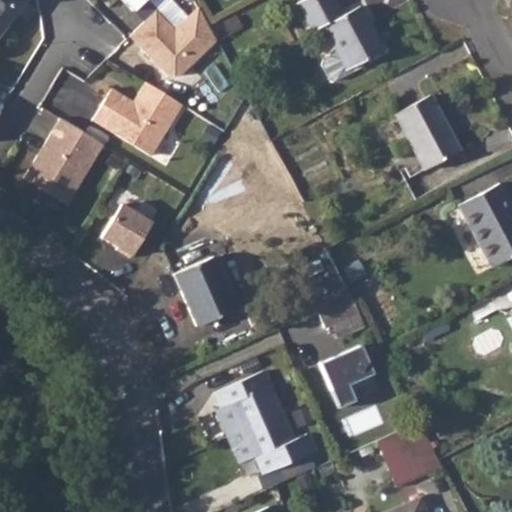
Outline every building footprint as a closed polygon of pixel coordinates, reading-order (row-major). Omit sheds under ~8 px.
[(0,0),(0,29),(14,11),(23,0),(0,0)] [(125,0),(138,12),(148,0),(125,0)] [(335,0),(297,0),(312,30),(322,24),(336,49),(346,67),(361,60),(384,48),(360,3),(343,13),(335,0)] [(208,25),(198,5),(174,28),(155,8),(129,34),(168,74),(178,73),(215,37),(208,25)] [(348,72),(346,67),(336,49),(322,56),(320,62),(328,77),(334,79),(348,72)] [(361,60),(346,67),(348,72),(363,64),(361,60)] [(150,154),(181,103),(145,80),(132,100),(110,87),(92,118),(150,154)] [(429,93),(393,113),(423,168),(459,149),(429,93)] [(102,142),(59,117),(42,145),(45,147),(43,151),(37,153),(23,176),(66,202),(102,142)] [(511,206),(499,182),(458,204),(491,266),(511,255),(511,206)] [(115,245),(129,254),(151,219),(121,200),(100,233),(117,243),(115,245)] [(212,254),(173,271),(195,325),(235,307),(212,254)] [(349,290),(315,305),(324,326),(358,311),(349,290)] [(357,399),(350,384),(376,373),(364,344),(321,362),(341,407),(357,399)] [(263,370),(213,391),(220,405),(215,408),(238,461),(254,454),(262,472),(313,449),(306,432),(294,437),(263,370)] [(418,418),(375,437),(396,486),(442,464),(439,457),(418,418)] [(426,511),(420,496),(383,511),(426,511)]
